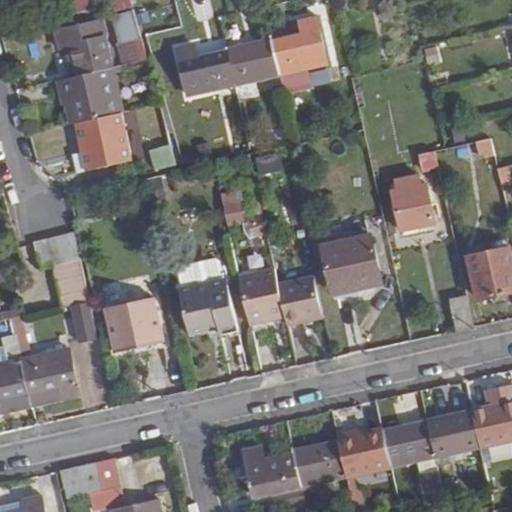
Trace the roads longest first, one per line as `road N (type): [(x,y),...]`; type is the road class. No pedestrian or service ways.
road 1 (residential): [(185,417),(511,344)]
road 2 (residential): [(0,459),(185,417)]
road 3 (residential): [(38,226),(0,95)]
